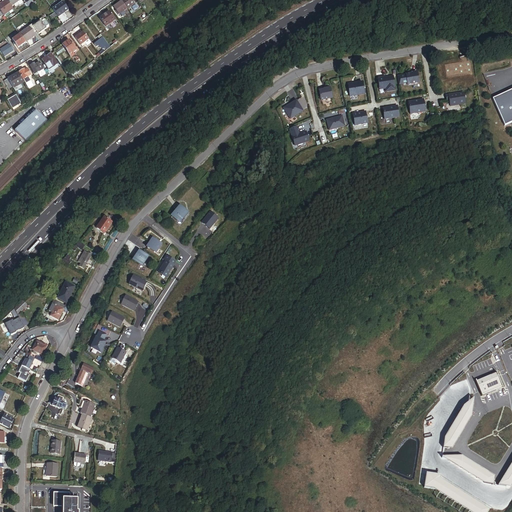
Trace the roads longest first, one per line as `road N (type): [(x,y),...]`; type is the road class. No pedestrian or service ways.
road 1 (primary): [(0,282),(137,142),(290,32),(357,0)]
road 2 (primary): [(327,0),(204,75),(127,136),(0,262)]
road 3 (residential): [(141,217),(274,90),(304,73)]
road 4 (residential): [(19,511),(24,428),(70,335)]
road 5 (residential): [(141,217),(184,252),(185,263),(136,342)]
road 6 (residential): [(70,335),(141,217)]
road 7 (residential): [(0,72),(106,0)]
